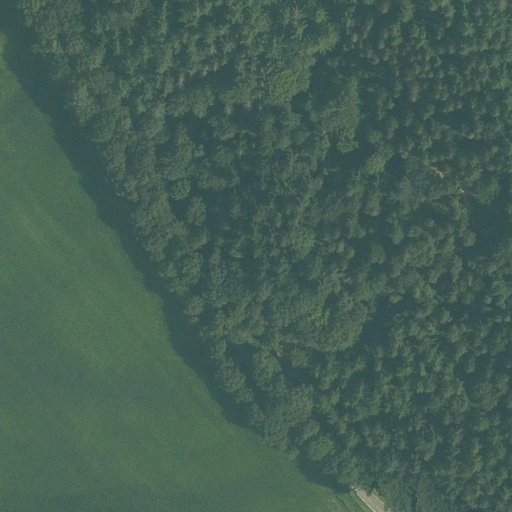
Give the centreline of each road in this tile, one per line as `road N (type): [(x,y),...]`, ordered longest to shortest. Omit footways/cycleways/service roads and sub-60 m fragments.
road 1 (tertiary): [(383,511),(259,379),(230,335),(49,0)]
road 2 (track): [(303,27),(305,59),(329,95),(460,185)]
road 3 (track): [(511,229),(380,279)]
road 4 (track): [(347,292),(355,320),(281,341),(258,324)]
